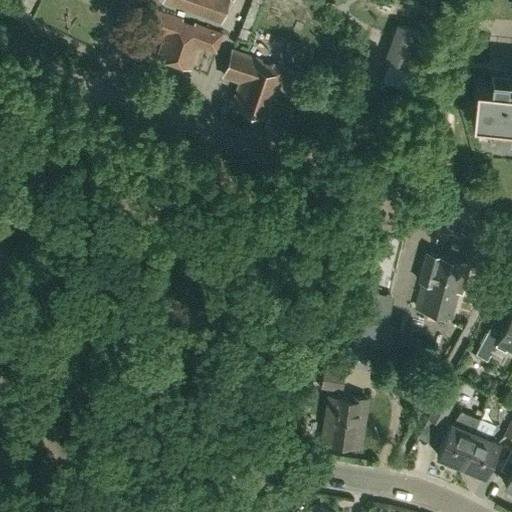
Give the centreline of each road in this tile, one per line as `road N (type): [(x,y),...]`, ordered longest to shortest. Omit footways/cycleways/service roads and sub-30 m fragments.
road 1 (residential): [(472,511),(377,478),(273,471),(246,475),(207,511)]
road 2 (residential): [(511,265),(376,195)]
